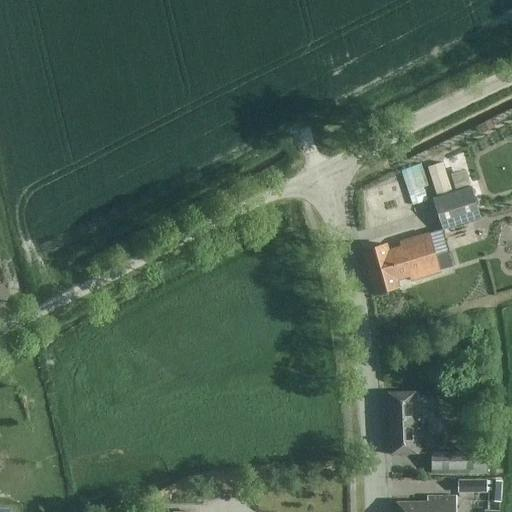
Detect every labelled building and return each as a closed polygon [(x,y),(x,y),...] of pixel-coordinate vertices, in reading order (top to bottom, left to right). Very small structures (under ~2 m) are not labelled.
[(481,133),(495,126),(491,118),(477,125),(481,133)] [(436,197),(452,192),(442,163),(427,168),(436,197)] [(405,170),(411,194),(432,188),(426,164),(405,170)] [(480,217),(470,187),(452,192),(436,197),(432,199),(442,229),(480,217)] [(386,244),(361,252),(374,294),(399,286),(396,279),(409,275),(411,280),(439,272),(439,269),(453,266),(447,248),(441,230),(428,233),(400,241),(402,248),(389,252),(386,244)] [(486,369),(474,369),(474,395),(486,395),(486,369)] [(390,453),(420,452),(418,392),(388,393),(390,453)] [(431,452),(431,474),(487,474),(487,452),(431,452)] [(486,493),(486,479),(458,479),(458,493),(486,493)] [(396,503),(396,511),(455,511),(455,497),(427,497),(427,503),(396,503)]
